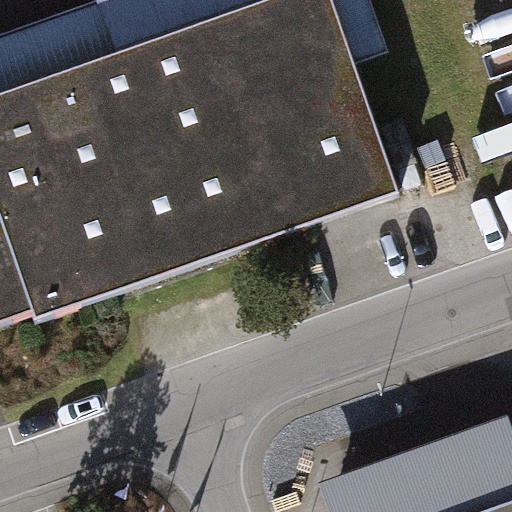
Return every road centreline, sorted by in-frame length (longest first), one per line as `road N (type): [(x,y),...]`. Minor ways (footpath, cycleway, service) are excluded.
road 1 (residential): [(205,395),(511,288)]
road 2 (residential): [(0,470),(205,395)]
road 3 (residential): [(205,395),(247,511)]
